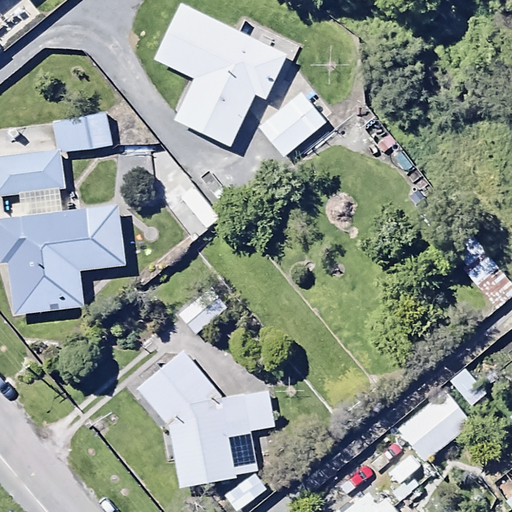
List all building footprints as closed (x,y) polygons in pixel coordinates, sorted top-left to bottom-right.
[(285,53),(175,1),(148,59),(184,76),(170,107),(177,110),(172,120),(227,146),(253,91),(265,96),(285,53)] [(302,91),(257,126),(281,157),(326,122),(302,91)] [(0,158),(0,195),(64,189),(61,156),(112,151),(109,114),(52,120),(55,153),(0,158)] [(117,225),(0,234),(0,341),(73,336),(69,281),(121,276),(117,225)] [(511,304),(480,268),(458,287),(489,324),(511,304)] [(170,326),(189,348),(221,322),(202,299),(170,326)] [(199,511),(263,459),(186,366),(122,419),(198,511),(199,511)] [(479,405),(457,380),(442,394),(463,419),(479,405)] [(438,403),(389,442),(417,478),(467,439),(438,403)] [(248,488),(217,509),(218,511),(247,511),(259,503),(248,488)]
